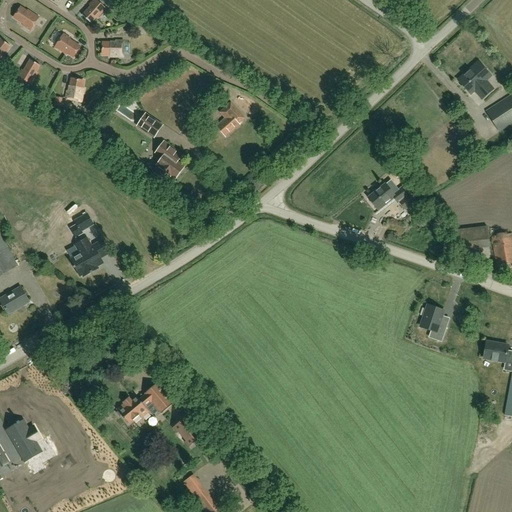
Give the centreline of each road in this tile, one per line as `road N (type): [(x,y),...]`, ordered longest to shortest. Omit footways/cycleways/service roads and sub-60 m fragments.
road 1 (unclassified): [(0,364),(153,278),(264,201)]
road 2 (unclassified): [(264,201),(511,293)]
road 3 (unclassified): [(264,201),(429,46)]
